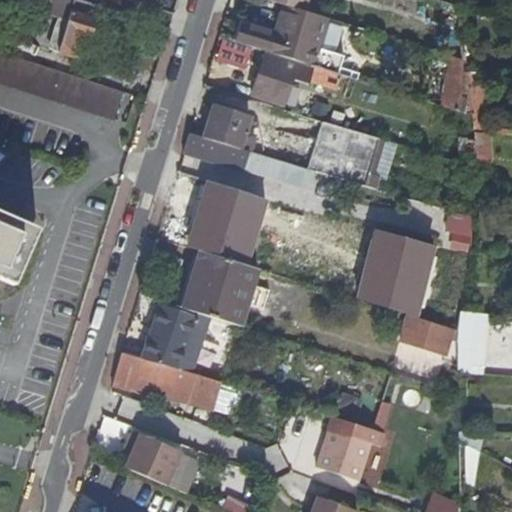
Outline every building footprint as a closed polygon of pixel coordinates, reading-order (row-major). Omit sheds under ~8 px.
[(76,0),(49,0),(49,4),(72,12),(76,0)] [(308,12),(312,0),(268,0),(282,4),(308,12)] [(322,45),(330,18),(308,12),(282,4),(278,17),(273,35),(241,25),(236,43),(267,52),(304,64),(328,71),(339,74),(345,52),(322,45)] [(95,19),(72,12),(60,52),(77,58),(84,38),(89,40),(95,19)] [(0,81),(116,120),(125,93),(0,51),(0,81)] [(303,67),(304,64),(267,52),(266,56),(303,67)] [(325,81),(328,71),(304,64),(303,67),(266,56),(254,96),(285,105),(296,72),(325,81)] [(443,59),(445,109),(464,109),(463,58),(443,59)] [(479,97),(477,66),(464,65),(467,98),(479,97)] [(339,85),(342,75),(339,74),(328,71),(325,81),(339,85)] [(470,128),(482,129),(481,107),(468,108),(470,123),(470,128)] [(216,108),(206,140),(254,154),(259,139),(247,136),(252,119),(216,108)] [(368,188),(383,140),(325,122),(311,171),(368,188)] [(483,159),(482,129),(470,128),(470,158),(483,159)] [(289,182),(294,166),(254,154),(206,140),(191,135),(186,151),(289,182)] [(264,209),(266,200),(215,184),(211,196),(210,196),(196,240),(229,250),(240,220),(247,223),(251,211),(244,209),(244,208),(238,206),(239,202),(264,209)] [(281,188),(277,203),(305,211),(309,196),(281,188)] [(0,213),(0,278),(10,283),(34,228),(0,213)] [(470,253),(472,217),(448,217),(447,252),(470,253)] [(195,300),(192,311),(198,313),(211,317),(241,326),(259,269),(202,252),(188,298),(195,300)] [(195,300),(188,298),(184,309),(192,311),(195,300)] [(195,375),(211,317),(198,313),(197,316),(161,305),(144,360),(195,375)] [(458,314),(457,375),(487,375),(489,315),(458,314)] [(419,322),(414,336),(449,346),(453,332),(419,322)] [(189,403),(197,375),(195,375),(144,360),(124,353),(114,385),(132,391),(132,389),(136,377),(175,389),(172,398),(189,403)] [(175,389),(136,377),(132,389),(172,401),(172,398),(175,389)] [(379,430),(336,417),(332,429),(375,442),(379,430)] [(332,429),(321,467),(363,480),(375,442),(332,429)] [(184,452),(136,431),(129,446),(136,449),(133,457),(127,469),(168,487),(184,452)] [(478,486),(480,439),(466,438),(463,485),(478,486)] [(129,446),(126,454),(133,457),(136,449),(129,446)] [(460,511),(460,504),(433,494),(426,511),(460,511)] [(358,511),(360,508),(316,495),(311,510),(315,511),(314,511),(358,511)] [(228,511),(250,511),(252,506),(226,497),(222,510),(228,511)]
